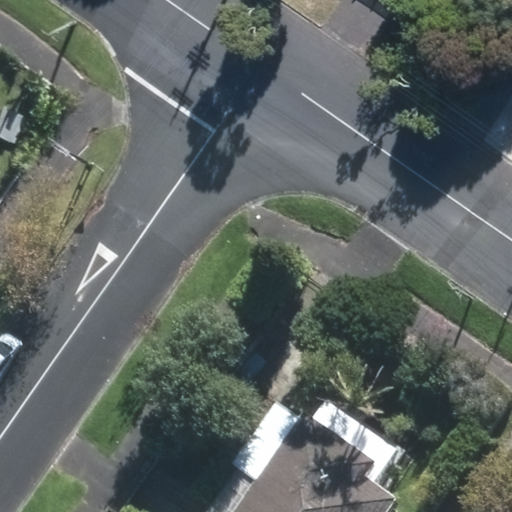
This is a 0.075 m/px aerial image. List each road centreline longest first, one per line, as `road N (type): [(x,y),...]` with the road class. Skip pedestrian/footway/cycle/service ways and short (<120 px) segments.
road 1 (residential): [(264,72),(0,445)]
road 2 (residential): [(511,245),(264,72)]
road 3 (residential): [(264,72),(163,0)]
